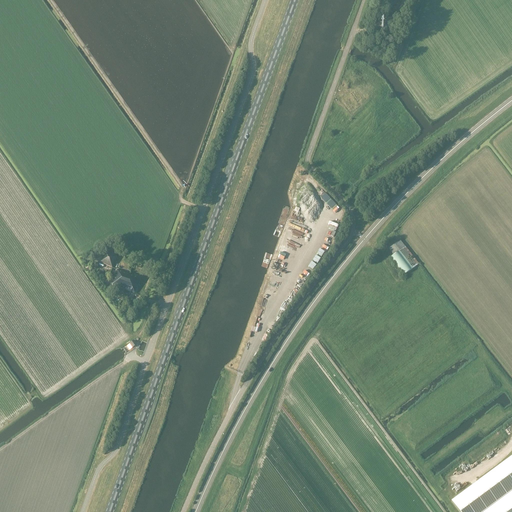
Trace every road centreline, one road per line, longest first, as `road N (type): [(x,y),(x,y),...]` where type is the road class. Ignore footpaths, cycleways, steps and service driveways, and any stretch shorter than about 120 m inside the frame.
road 1 (unclassified): [(264,0),(249,44),(251,74),(115,450),(96,471),(81,511)]
road 2 (primary): [(109,511),(294,0)]
road 3 (unclassified): [(352,229),(242,389),(182,511)]
road 4 (primary): [(195,511),(258,384),(363,239)]
road 5 (unclassified): [(362,0),(306,159),(349,210),(352,229)]
road 6 (unknown): [(232,407),(244,362),(326,213)]
road 7 (primary): [(363,239),(511,99)]
